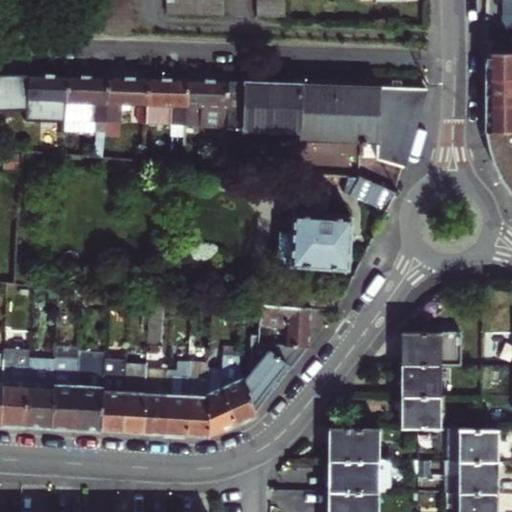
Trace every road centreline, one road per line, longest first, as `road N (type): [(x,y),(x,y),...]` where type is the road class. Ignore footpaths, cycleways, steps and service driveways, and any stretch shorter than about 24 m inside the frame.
road 1 (residential): [(0,458),(197,468),(244,455),(288,424),(426,253)]
road 2 (residential): [(450,182),(453,0)]
